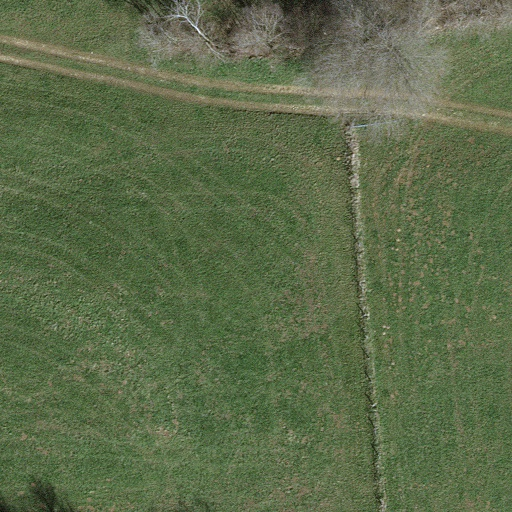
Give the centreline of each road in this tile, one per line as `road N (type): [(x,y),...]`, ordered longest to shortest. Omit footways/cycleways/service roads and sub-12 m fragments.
road 1 (track): [(0,49),(333,111)]
road 2 (track): [(511,125),(333,111)]
